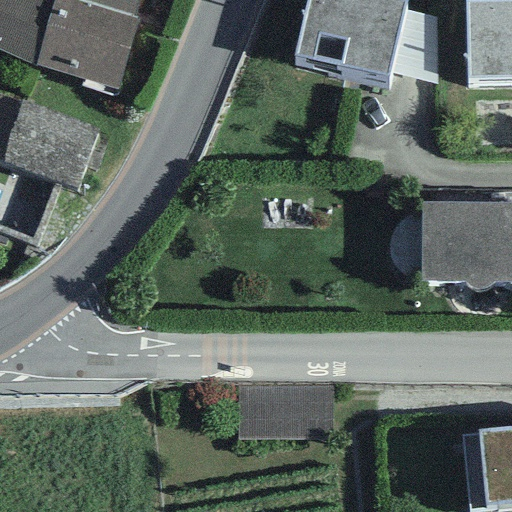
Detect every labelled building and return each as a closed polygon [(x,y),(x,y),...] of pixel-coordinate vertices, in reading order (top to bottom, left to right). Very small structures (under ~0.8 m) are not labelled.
[(56,0),(0,0),(0,56),(36,73),(56,0)] [(138,0),(56,0),(36,73),(117,95),(138,23),(133,22),(138,0)] [(404,15),(339,0),(309,0),(294,69),(387,90),(389,79),(404,15)] [(511,7),(466,9),(468,89),(511,87),(511,7)] [(435,22),(404,15),(389,79),(435,89),(435,22)] [(101,135),(0,100),(0,169),(81,196),(101,135)] [(511,214),(422,214),(422,292),(511,291),(511,214)] [(332,388),(238,389),(238,442),(332,442),(332,388)] [(511,511),(511,441),(463,446),(468,511),(511,511)]
